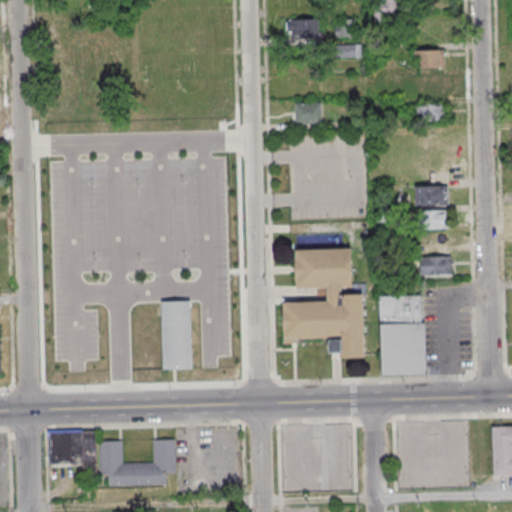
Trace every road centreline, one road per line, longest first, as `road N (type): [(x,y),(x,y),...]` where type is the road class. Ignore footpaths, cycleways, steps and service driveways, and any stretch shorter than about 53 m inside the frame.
road 1 (residential): [(260,511),(246,0)]
road 2 (residential): [(26,511),(14,0)]
road 3 (primary): [(0,410),(489,397)]
road 4 (residential): [(489,397),(477,0)]
